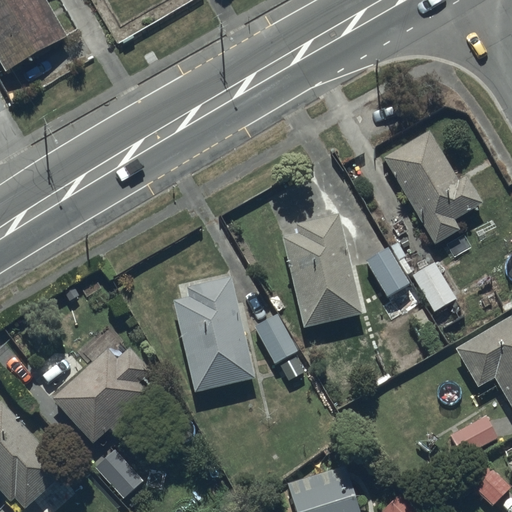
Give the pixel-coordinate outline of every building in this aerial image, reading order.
[(0,0),(0,73),(5,82),(67,47),(40,0),(0,0)] [(427,127),(382,154),(433,240),(459,225),(453,216),(482,199),(466,171),(457,177),(427,127)] [(298,231),(281,235),(302,324),(361,310),(337,210),(295,220),(298,231)] [(389,250),(365,263),(385,299),(408,286),(389,250)] [(434,258),(411,272),(432,309),(455,295),(434,258)] [(189,293),(172,296),(194,388),(254,374),(230,273),(187,283),(189,293)] [(511,310),(454,345),(477,384),(493,374),(511,406),(511,310)] [(279,311),(254,324),(274,363),(271,365),(279,381),(307,367),(279,311)] [(106,345),(51,394),(92,440),(109,425),(112,428),(122,420),(118,416),(148,390),(139,380),(151,369),(129,344),(116,356),(106,345)] [(0,487),(9,498),(14,494),(24,506),(66,469),(1,396),(0,396),(0,487)] [(486,413),(449,432),(460,453),(497,434),(486,413)] [(112,448),(94,465),(123,495),(140,479),(112,448)] [(492,503),(511,483),(485,458),(465,478),(492,503)] [(287,480),(296,511),(360,511),(345,462),(287,480)] [(415,511),(400,494),(383,509),(385,511),(415,511)]
